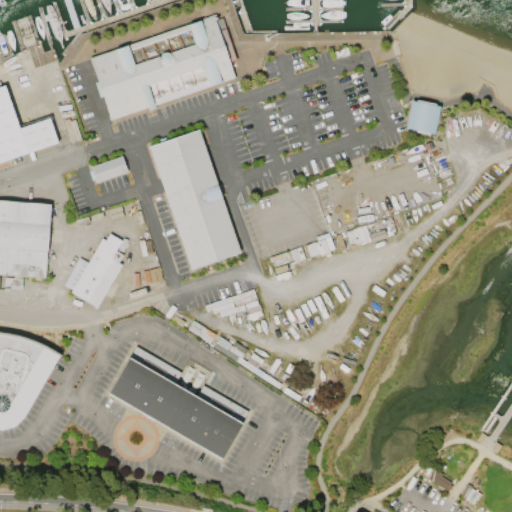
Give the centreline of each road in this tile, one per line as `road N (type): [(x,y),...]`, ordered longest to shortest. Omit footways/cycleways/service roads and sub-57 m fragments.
road 1 (residential): [(0,309),(87,316),(251,268)]
road 2 (secondary): [(138,511),(0,500)]
